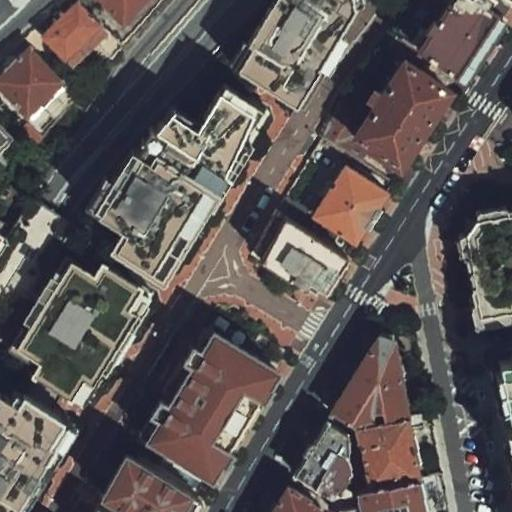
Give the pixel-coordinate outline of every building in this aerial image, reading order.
[(130,43),(85,0),(72,0),(32,40),(86,86),(130,43)] [(168,0),(85,0),(130,43),(168,0)] [(362,0),(266,0),(230,70),(287,99),(306,109),(362,0)] [(415,0),(395,28),(417,43),(447,0),(415,0)] [(468,80),(511,17),(511,13),(492,0),(447,0),(417,43),(468,80)] [(86,86),(32,40),(0,69),(0,103),(25,129),(36,142),(86,86)] [(465,87),(411,52),(357,136),(412,170),(465,87)] [(200,117),(171,93),(76,204),(112,230),(106,242),(163,287),(287,99),(230,70),(200,117)] [(0,103),(0,156),(25,129),(0,103)] [(394,191),(347,160),(312,211),(360,243),(394,191)] [(511,203),(457,214),(478,325),(511,318),(511,203)] [(337,249),(280,214),(253,255),(327,289),(350,254),(337,249)] [(91,264),(58,245),(6,336),(42,359),(33,372),(73,398),(89,374),(100,383),(163,287),(106,242),(91,264)] [(139,429),(205,471),(278,358),(212,316),(139,429)] [(405,333),(384,328),(334,410),(354,421),(419,410),(405,333)] [(511,354),(490,359),(511,477),(511,354)] [(3,397),(0,394),(0,511),(5,511),(12,500),(63,425),(8,390),(3,397)] [(431,472),(420,412),(365,422),(376,482),(431,472)] [(354,436),(330,423),(296,475),(332,497),(357,497),(354,436)] [(99,492),(128,511),(195,511),(205,493),(129,447),(99,492)] [(437,511),(430,473),(361,486),(366,511),(437,511)] [(324,511),(328,506),(291,485),(275,511),(324,511)]
